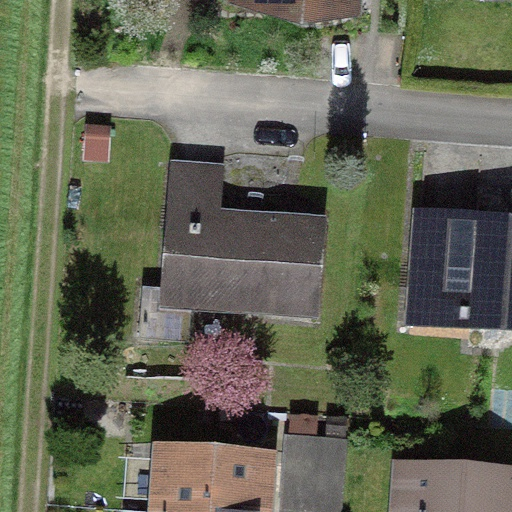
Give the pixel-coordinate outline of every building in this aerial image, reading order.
[(249,0),(249,8),(345,16),(346,0),(249,0)] [(170,295),(309,306),(315,235),(175,224),(170,295)] [(511,231),(417,224),(409,327),(511,334),(511,231)] [(283,508),(301,510),(328,511),(333,511),(340,511),(344,445),(289,441),(283,508)] [(265,511),(268,462),(163,456),(160,511),(265,511)] [(511,511),(511,479),(397,474),(394,511),(511,511)]
